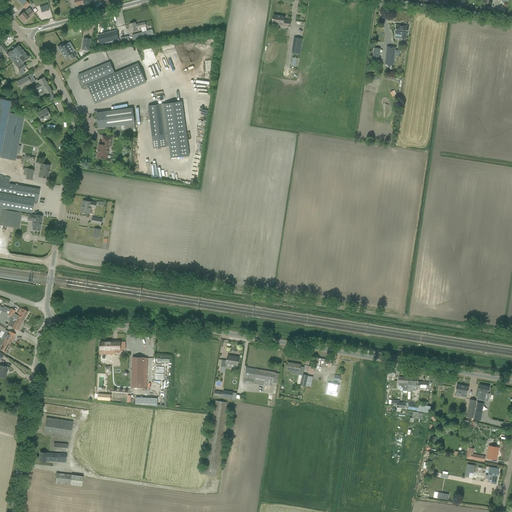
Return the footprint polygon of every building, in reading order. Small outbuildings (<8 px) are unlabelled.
[(22,13),(18,17),(24,23),(29,18),(33,15),(33,14),(34,13),(32,11),(29,8),(24,12),(22,13)] [(284,27),(289,28),(290,21),(284,20),(284,17),(273,15),(272,23),(279,25),(279,26),(284,27)] [(135,23),(129,24),(131,29),(131,31),(137,30),(137,29),(141,28),(146,27),(145,22),(136,25),(135,23)] [(402,39),(406,39),(406,35),(407,35),(408,27),(396,26),(395,33),(402,34),(402,39)] [(116,31),(97,36),(100,47),(112,44),(113,45),(120,43),(116,31)] [(142,32),(132,35),(133,40),(134,39),(148,36),(147,31),(142,32)] [(283,74),(288,36),(276,34),(272,72),(265,71),(264,79),(269,79),(265,116),(277,118),(282,79),(287,80),(288,75),(283,74)] [(292,53),(300,54),(302,39),(294,37),(292,53)] [(69,56),(71,59),(76,56),(73,52),(72,52),(67,44),(63,46),(62,44),(58,47),(61,52),(62,52),(65,58),(69,56)] [(13,62),(18,58),(18,57),(24,52),(18,45),(12,50),(11,50),(6,54),(12,61),(13,62)] [(385,64),(393,66),(395,55),(399,55),(400,50),(395,50),(396,48),(387,47),(385,64)] [(18,68),(20,71),(22,70),(26,67),(23,63),(29,58),(24,52),(18,57),(18,58),(13,62),(18,68)] [(89,88),(95,104),(146,83),(138,64),(115,74),(110,62),(83,73),(78,75),(81,82),(79,82),(80,83),(82,89),(85,90),(89,88)] [(17,82),(21,89),(31,83),(27,76),(17,82)] [(31,89),(33,93),(48,84),(44,77),(37,81),(39,84),(31,89)] [(34,95),(37,100),(41,97),(45,95),(48,94),(52,91),(48,84),(33,93),(35,95),(34,95)] [(0,157),(13,160),(14,155),(16,155),(16,154),(19,154),(20,146),(18,146),(24,116),(10,113),(13,103),(11,102),(11,101),(0,98),(0,157)] [(15,105),(25,117),(30,113),(26,108),(24,109),(19,102),(15,105)] [(168,136),(171,158),(190,156),(182,102),(164,104),(148,106),(154,148),(166,147),(165,137),(168,136)] [(96,113),(98,128),(115,126),(116,128),(135,126),(132,108),(96,113)] [(37,114),(41,120),(50,116),(46,109),(37,114)] [(45,130),(41,125),(36,129),(39,134),(45,130)] [(32,144),(34,135),(27,134),(25,143),(32,144)] [(97,158),(107,159),(108,146),(111,146),(112,137),(108,137),(103,137),(102,145),(99,145),(97,158)] [(30,156),(22,155),(22,164),(23,164),(24,159),(30,160),(30,156)] [(38,177),(48,179),(50,166),(41,164),(38,177)] [(26,179),(32,180),(34,170),(24,168),(23,175),(26,175),(26,179)] [(0,207),(32,213),(33,203),(37,203),(40,189),(9,184),(10,179),(0,176),(0,207)] [(85,213),(90,214),(91,206),(95,207),(96,203),(92,202),(83,201),(81,213),(82,213),(82,214),(84,214),(85,213)] [(0,214),(0,225),(14,228),(16,220),(20,221),(21,213),(20,213),(20,211),(0,207),(0,209),(1,210),(0,214)] [(42,216),(28,214),(27,220),(32,221),(31,226),(33,227),(32,230),(40,231),(42,216)] [(11,310),(8,315),(17,319),(22,322),(28,312),(22,309),(21,311),(20,310),(19,309),(17,313),(19,315),(18,316),(14,313),(15,311),(11,309),(11,310)] [(0,315),(0,323),(3,326),(5,323),(6,320),(10,322),(8,326),(13,328),(17,331),(22,322),(17,319),(8,315),(5,313),(2,312),(0,315)] [(4,332),(1,338),(5,340),(10,343),(15,335),(11,332),(9,331),(9,332),(5,330),(4,332)] [(0,349),(5,352),(10,343),(5,340),(1,338),(0,339),(0,349)] [(120,342),(100,342),(100,355),(115,354),(115,353),(120,353),(120,342)] [(227,361),(222,360),(221,366),(226,367),(226,368),(230,368),(237,369),(237,365),(238,365),(239,357),(228,356),(227,361)] [(132,388),(146,388),(147,358),(132,357),(132,388)] [(291,373),(299,375),(301,365),(288,363),(287,370),(292,371),(291,373)] [(245,372),(243,381),(248,382),(254,383),(254,379),(262,381),(261,385),(270,387),(271,382),(274,383),(278,383),(280,373),(275,373),(246,368),(245,372)] [(300,385),(311,387),(313,377),(302,375),(300,385)] [(399,384),(398,388),(400,390),(403,390),(408,391),(408,384),(407,384),(408,377),(399,377),(399,382),(399,384)] [(408,391),(411,391),(411,390),(417,390),(417,388),(428,389),(428,382),(417,382),(418,378),(408,377),(407,384),(408,384),(408,391)] [(334,380),(333,386),(337,387),(336,393),(343,393),(345,382),(340,381),(334,380)] [(469,387),(457,385),(455,393),(463,394),(462,397),(467,397),(467,395),(469,387)] [(478,392),(477,399),(484,401),(485,393),(488,394),(489,387),(479,385),(478,392)] [(232,401),(236,401),(237,393),(223,391),(223,393),(215,391),(214,395),(217,395),(216,397),(232,400),(232,401)] [(157,398),(135,397),(135,405),(157,405),(157,398)] [(467,418),(473,419),(476,401),(470,399),(467,415),(465,414),(465,417),(467,417),(467,418)] [(407,409),(407,404),(406,403),(399,402),(399,401),(391,400),(391,405),(397,405),(396,408),(407,409)] [(204,475),(216,477),(227,402),(215,401),(204,475)] [(423,419),(423,412),(413,412),(413,417),(411,417),(411,421),(414,421),(414,418),(423,419)] [(44,434),(70,438),(73,422),(46,418),(44,434)] [(53,451),(67,452),(68,444),(54,443),(53,451)] [(489,447),(487,458),(491,458),(496,459),(498,448),(493,447),(489,447)] [(472,459),(484,461),(485,457),(473,454),(474,449),(468,448),(466,459),(469,459),(469,458),(472,459)] [(45,460),(66,462),(66,454),(61,454),(45,453),(40,453),(40,461),(45,461),(45,460)] [(464,476),(468,477),(470,470),(474,470),(475,466),(467,464),(464,476)] [(493,482),(496,483),(497,474),(498,467),(490,466),(489,473),(495,474),(495,475),(494,475),(493,482)] [(55,483),(82,486),(83,476),(56,473),(55,483)]
